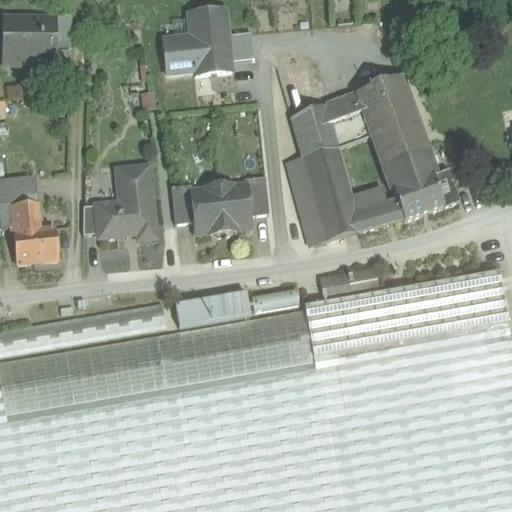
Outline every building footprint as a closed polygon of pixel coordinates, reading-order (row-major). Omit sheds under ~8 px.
[(187,38),(162,39),(165,81),(193,79),(193,82),(232,79),(231,66),(229,39),(228,16),(186,19),(187,38)] [(72,18),(54,18),(54,24),(56,24),(55,51),(71,51),(72,18)] [(54,24),(2,24),(1,68),(28,68),(28,66),(53,66),(53,68),(55,68),(55,51),(56,24),(54,24)] [(252,37),(229,39),(231,66),(254,64),(252,37)] [(423,149),(398,81),(356,96),(372,138),(392,192),(393,192),(433,177),(423,149)] [(356,96),(325,108),(338,151),(372,138),(356,96)] [(338,151),(325,108),(290,121),(314,207),(325,244),(361,234),(352,201),(338,151)] [(433,177),(393,192),(396,200),(403,222),(404,223),(459,204),(448,172),(447,172),(437,144),(423,149),(433,177)] [(26,153),(6,155),(8,176),(27,175),(26,153)] [(148,170),(116,174),(120,206),(95,209),(98,237),(99,241),(124,238),(124,239),(138,237),(138,243),(156,241),(148,170)] [(265,180),(244,182),(245,188),(246,188),(250,219),(269,216),(265,180)] [(33,181),(0,184),(0,206),(10,205),(36,202),(33,181)] [(191,188),(171,190),(175,227),(194,225),(191,194),(192,194),(191,188)] [(245,188),(232,190),(232,188),(218,189),(223,235),(237,234),(237,232),(251,230),(250,219),(246,188),(245,188)] [(218,189),(205,191),(205,193),(192,194),(191,194),(194,225),(195,236),(210,235),(210,237),(223,235),(218,189)] [(382,192),(352,201),(361,234),(403,222),(396,200),(386,205),(382,192)] [(54,231),(39,232),(36,202),(10,205),(13,229),(17,267),(58,262),(54,231)] [(10,205),(0,206),(0,230),(13,229),(10,205)] [(314,207),(300,211),(310,248),(325,244),(314,207)] [(95,209),(83,210),(83,238),(98,237),(95,209)] [(375,270),(320,280),(324,304),(379,294),(375,270)] [(511,511),(511,352),(498,274),(304,308),(305,311),(0,364),(0,360),(166,332),(162,305),(0,333),(0,511),(511,511)] [(246,295),(175,307),(179,330),(250,318),(246,295)]
